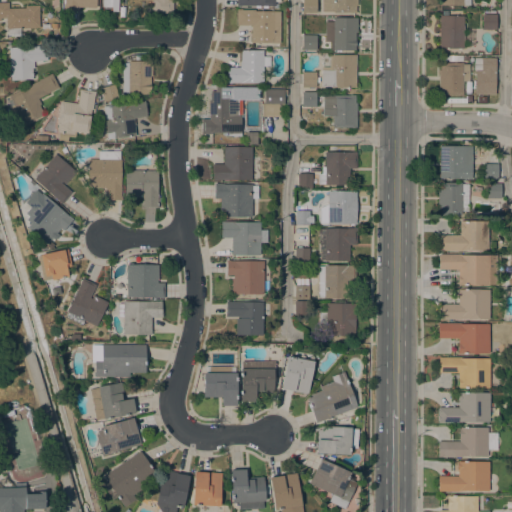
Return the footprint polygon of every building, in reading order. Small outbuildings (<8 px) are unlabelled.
[(96,0),(96,7),(78,7),(78,11),(64,11),(64,3),(63,3),(63,0),(96,0)] [(102,0),(112,0),(112,8),(102,8),(102,0)] [(153,0),(172,0),(172,13),(153,13),(153,0)] [(317,0),(317,12),(302,12),(302,0),(317,0)] [(322,0),(357,0),(357,5),(355,5),(355,12),(333,12),(333,11),(322,11),(322,0)] [(0,2),(8,2),(9,8),(25,8),(25,5),(38,5),(40,27),(20,28),(20,36),(8,36),(8,28),(6,28),(6,17),(0,18),(1,20),(0,20),(0,2)] [(279,42),(251,42),(251,25),(236,25),(236,9),(254,9),(254,11),(280,11),(279,42)] [(439,48),(439,15),(463,15),(463,48),(439,48)] [(333,41),(325,41),(325,21),(333,21),(333,17),(357,17),(357,32),(355,32),(355,50),(333,49),(333,41)] [(482,29),(483,17),(496,18),(496,29),(482,29)] [(302,34),(316,35),(316,50),(302,50),(302,34)] [(10,76),(6,76),(6,65),(9,65),(8,47),(46,45),(47,60),(33,61),(34,68),(32,68),(32,79),(10,80),(10,76)] [(263,82),(227,82),(227,67),(240,67),(240,50),(263,50),(263,82)] [(331,55),(331,54),(356,54),(355,87),(331,87),(331,86),(321,86),(321,66),(329,66),(329,55),(331,55)] [(495,94),(475,94),(475,70),(474,70),(474,56),(495,57),(495,58),(495,94)] [(128,92),(122,91),(122,63),(128,62),(128,61),(152,61),(152,76),(150,76),(150,94),(128,93),(128,92)] [(438,94),(439,69),(440,69),(440,62),(462,63),(462,64),(468,64),(468,80),(463,80),(462,95),(438,94)] [(316,72),(316,87),(301,87),(302,71),(316,72)] [(9,95),(52,73),(59,87),(37,98),(40,104),(39,104),(44,114),(24,125),(23,123),(21,123),(19,119),(16,120),(5,99),(9,96),(9,95)] [(100,88),(114,84),(118,98),(104,102),(100,88)] [(260,87),(260,90),(258,90),(258,99),(238,99),(238,114),(240,114),(240,136),(222,135),(222,132),(212,132),(212,133),(201,133),(201,119),(209,119),(209,114),(208,114),(208,99),(210,99),(210,91),(215,91),(215,87),(260,87)] [(59,132),(57,132),(58,124),(57,124),(60,102),(61,102),(61,101),(77,103),(79,89),(95,91),(89,133),(75,131),(75,137),(68,136),(67,141),(58,140),(59,132)] [(286,89),(286,95),(284,95),(284,106),(281,106),(281,116),(262,116),(262,103),(264,103),(264,89),(286,89)] [(316,91),(316,106),(302,106),(302,91),(316,91)] [(356,127),(332,127),(332,116),(322,116),(323,95),(333,95),(355,95),(355,102),(356,102),(356,127)] [(103,106),(145,100),(145,103),(146,103),(147,113),(146,113),(147,116),(133,118),(136,135),(107,139),(103,106)] [(257,131),(257,144),(246,144),(246,131),(257,131)] [(440,145),(472,146),(471,178),(439,178),(440,145)] [(251,180),(212,179),(212,173),(212,164),(223,164),(223,146),(251,147),(251,180)] [(120,159),(120,168),(122,168),(122,174),(121,174),(120,200),(104,200),(105,187),(88,187),(88,159),(98,159),(98,150),(119,150),(119,159),(120,159)] [(356,152),(356,168),(349,168),(348,185),(324,185),(324,184),(317,184),(317,174),(321,174),(321,166),(324,166),(325,151),(356,152)] [(55,154),(75,171),(65,184),(62,181),(61,182),(71,192),(62,203),(34,179),(55,154)] [(498,178),(484,178),(484,163),(498,164),(498,178)] [(157,170),(157,207),(142,207),(142,193),(141,193),(141,196),(125,196),(125,170),(157,170)] [(312,173),(311,188),(297,187),(298,173),(312,173)] [(438,182),(462,182),(462,183),(468,184),(468,210),(461,210),(461,215),(437,215),(438,182)] [(220,216),(220,198),(214,198),(214,183),(223,183),(223,184),(252,184),(252,185),(257,185),(257,198),(251,198),(251,216),(220,216)] [(500,198),(486,198),(486,183),(500,183),(500,198)] [(72,219),(63,230),(60,228),(46,244),(27,227),(30,223),(25,219),(28,216),(25,213),(35,201),(29,196),(36,188),(72,219)] [(356,224),(353,224),(353,225),(349,225),(350,224),(327,223),(319,222),(320,207),(327,204),(327,190),(356,191),(356,224)] [(309,225),(295,224),(295,210),(309,210),(309,225)] [(487,250),(462,250),(437,250),(438,235),(459,235),(459,220),(488,221),(487,250)] [(260,222),(259,229),(267,229),(266,242),(259,242),(259,255),(231,255),(231,237),(220,237),(221,221),(260,222)] [(356,228),(356,244),(349,244),(349,261),(324,260),(325,228),(356,228)] [(308,247),(308,261),(295,261),(295,247),(308,247)] [(39,255),(39,254),(67,248),(70,265),(66,266),(68,275),(42,280),(37,255),(39,255)] [(478,284),(471,284),(458,284),(458,269),(438,269),(438,254),(460,254),(460,255),(495,254),(496,284),(489,284),(478,284)] [(268,260),(267,280),(263,280),(263,294),(231,293),(231,278),(233,278),(233,275),(225,274),(226,260),(268,260)] [(126,264),(158,264),(158,279),(157,279),(157,282),(163,282),(163,297),(153,297),(153,296),(126,296),(126,264)] [(324,266),(324,264),(355,265),(355,281),(348,281),(348,298),(324,298),(324,297),(317,297),(318,266),(324,266)] [(83,320),(81,325),(65,317),(67,312),(66,311),(82,278),(96,285),(90,297),(91,297),(92,294),(107,301),(95,326),(83,320)] [(295,285),(295,278),(308,278),(308,285),(309,285),(308,299),(294,299),(294,285),(295,285)] [(460,318),(460,319),(437,319),(437,304),(458,304),(458,298),(457,298),(457,290),(457,289),(489,289),(489,318),(460,318)] [(122,317),(118,317),(118,303),(122,303),(122,301),(161,301),(161,307),(162,307),(162,317),(150,317),(150,334),(122,333),(122,317)] [(236,335),(236,318),(239,318),(239,316),(225,316),(225,301),(230,301),(262,301),(262,335),(236,335)] [(308,301),(308,314),(294,314),(294,301),(308,301)] [(354,302),(354,335),(326,335),(326,325),(319,325),(319,311),(326,311),(326,302),(354,302)] [(488,352),(460,352),(460,353),(457,353),(457,338),(438,338),(438,327),(437,327),(437,322),(460,322),(460,323),(489,323),(488,352)] [(145,344),(145,372),(129,372),(129,376),(94,376),(94,362),(91,362),(91,344),(145,344)] [(313,361),(307,393),(281,388),(287,356),(313,361)] [(458,387),(458,372),(438,372),(438,357),(460,357),(460,358),(489,357),(489,387),(458,387)] [(274,361),(274,369),(273,369),(273,393),(255,393),(255,401),(240,401),(240,368),(241,368),(241,361),(274,361)] [(205,372),(205,366),(235,366),(235,372),(236,372),(236,405),(221,405),(221,397),(203,397),(203,372),(205,372)] [(316,422),(306,398),(311,396),(310,394),(321,390),(319,386),(332,381),(330,376),(343,371),(348,382),(347,382),(356,406),(316,422)] [(103,419),(103,418),(95,419),(89,389),(97,387),(97,386),(121,382),(124,399),(132,398),(135,413),(103,419)] [(489,421),(461,421),(461,422),(437,422),(438,407),(458,407),(458,392),(489,392),(489,421)] [(101,455),(95,434),(97,433),(96,430),(101,428),(100,426),(132,417),(140,443),(101,455)] [(317,429),(320,429),(320,426),(350,427),(350,428),(357,428),(357,447),(349,447),(349,454),(316,453),(317,429)] [(487,456),(461,455),(461,456),(437,456),(438,441),(459,441),(459,427),(487,427),(487,433),(496,433),(496,449),(487,449),(487,456)] [(103,475),(139,450),(155,474),(141,483),(144,486),(132,495),(134,499),(123,506),(117,496),(103,475)] [(309,484),(321,459),(350,472),(347,479),(354,482),(345,502),(340,499),(337,505),(332,503),(335,498),(330,496),(331,494),(309,484)] [(488,491),(460,490),(460,491),(438,491),(438,475),(457,475),(458,461),(489,461),(488,491)] [(182,507),(175,506),(174,511),(169,511),(155,509),(157,502),(155,501),(162,469),(188,475),(182,507)] [(239,509),(238,502),(232,502),(230,470),(245,469),(245,477),(263,476),(264,500),(262,500),(263,507),(239,509)] [(219,506),(192,504),(194,471),(221,472),(219,506)] [(301,511),(280,511),(280,508),(274,509),(269,477),(296,472),(301,511)] [(0,511),(0,487),(25,487),(25,493),(44,493),(44,508),(22,508),(22,511),(0,511)] [(477,496),(477,511),(488,511),(437,511),(439,511),(439,510),(447,510),(447,495),(477,496)]
